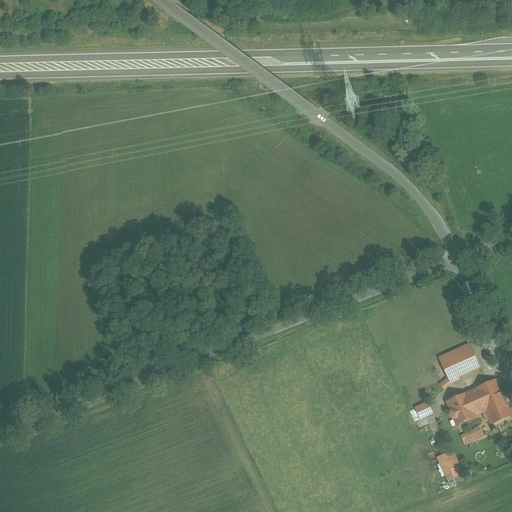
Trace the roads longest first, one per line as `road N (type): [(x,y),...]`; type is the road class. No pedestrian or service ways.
road 1 (trunk): [(0,66),(511,55)]
road 2 (unclassified): [(0,432),(457,263)]
road 3 (unclassified): [(457,263),(395,174),(159,0)]
road 4 (unclassified): [(511,379),(457,263)]
